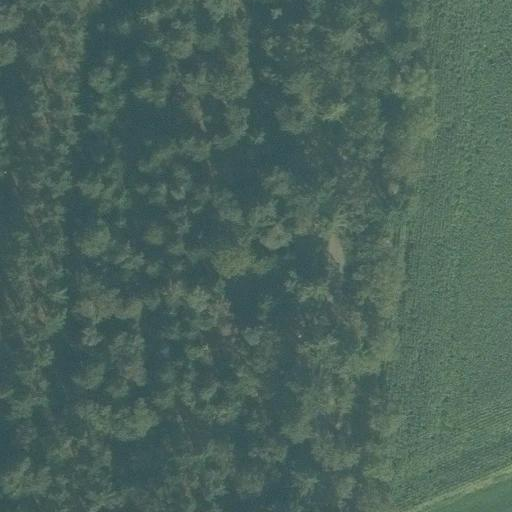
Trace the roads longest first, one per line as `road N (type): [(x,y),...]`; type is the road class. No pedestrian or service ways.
road 1 (unclassified): [(314,511),(357,0)]
road 2 (track): [(320,444),(0,416)]
